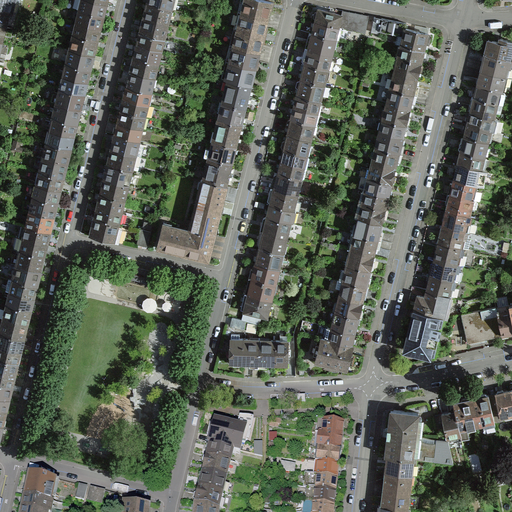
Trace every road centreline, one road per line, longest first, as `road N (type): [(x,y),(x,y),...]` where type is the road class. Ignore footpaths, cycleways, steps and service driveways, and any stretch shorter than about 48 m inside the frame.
road 1 (residential): [(463,20),(371,386)]
road 2 (residential): [(225,277),(297,0)]
road 3 (residential): [(127,0),(70,238)]
road 4 (residential): [(70,238),(15,459)]
road 5 (residential): [(199,382),(371,386)]
road 6 (residential): [(15,459),(171,497)]
road 7 (residential): [(70,238),(225,277)]
road 8 (residential): [(371,386),(511,357)]
road 9 (residential): [(371,386),(358,511)]
